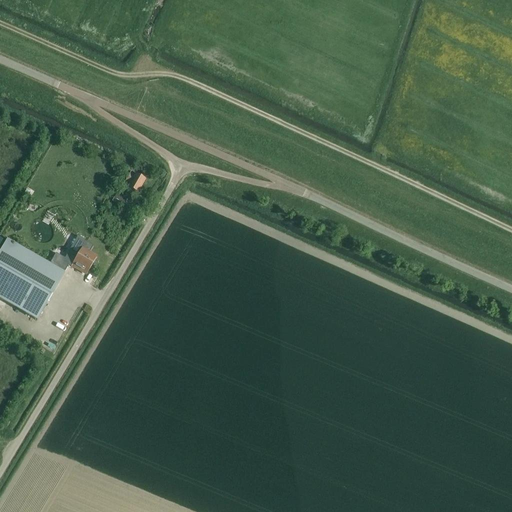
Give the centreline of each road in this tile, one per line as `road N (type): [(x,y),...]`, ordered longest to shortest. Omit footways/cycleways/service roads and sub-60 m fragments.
road 1 (track): [(0,25),(123,78),(172,75),(511,232)]
road 2 (unclassified): [(0,470),(183,165)]
road 3 (unclassified): [(511,287),(292,187)]
road 4 (unclassified): [(292,187),(72,91)]
road 5 (unclassified): [(183,165),(72,91)]
